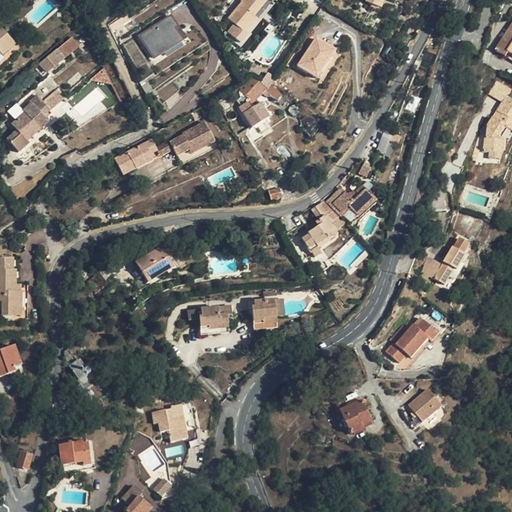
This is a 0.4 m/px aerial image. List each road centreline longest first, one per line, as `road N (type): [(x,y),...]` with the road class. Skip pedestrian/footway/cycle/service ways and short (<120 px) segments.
road 1 (residential): [(441,0),(357,151),(321,195),(286,208),(132,226),(73,248),(61,262),(51,303),(56,364),(26,507)]
road 2 (tertiary): [(465,0),(379,294),(350,334),(274,376),(247,413),(245,461),(264,511)]
